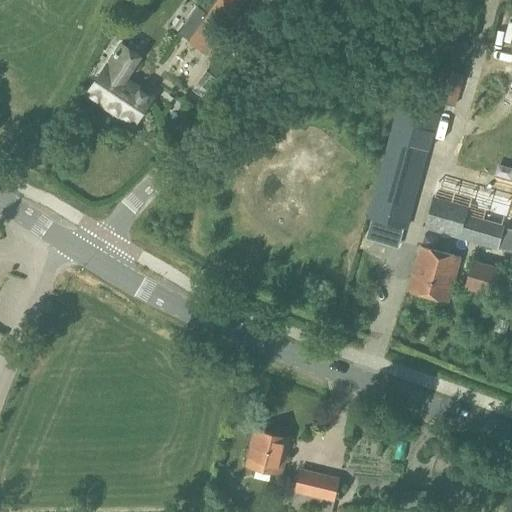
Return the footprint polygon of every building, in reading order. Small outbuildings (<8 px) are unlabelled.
[(188,40),(187,41),(206,55),(242,7),(246,0),(198,0),(195,4),(198,7),(178,33),(188,40)] [(175,37),(159,52),(185,82),(201,67),(175,37)] [(116,53),(136,65),(141,56),(122,44),(116,53)] [(126,79),(136,65),(116,53),(89,94),(135,124),(152,97),(126,79)] [(465,76),(440,69),(431,99),(455,106),(465,76)] [(400,104),(368,219),(384,223),(407,230),(407,227),(438,114),(400,104)] [(506,215),(488,211),(469,206),(473,191),(436,180),(424,227),(499,249),(504,225),(506,215)] [(400,270),(408,231),(384,226),(377,265),(400,270)] [(409,291),(447,302),(460,257),(422,246),(409,291)] [(467,284),(495,292),(502,268),(474,261),(467,284)] [(289,439),(255,431),(247,467),(281,475),(289,439)] [(343,433),(342,467),(354,467),(354,476),(398,477),(399,457),(388,456),(388,435),(343,433)] [(339,478),(300,469),(295,492),(334,501),(339,478)] [(427,490),(402,490),(402,506),(428,505),(427,490)]
